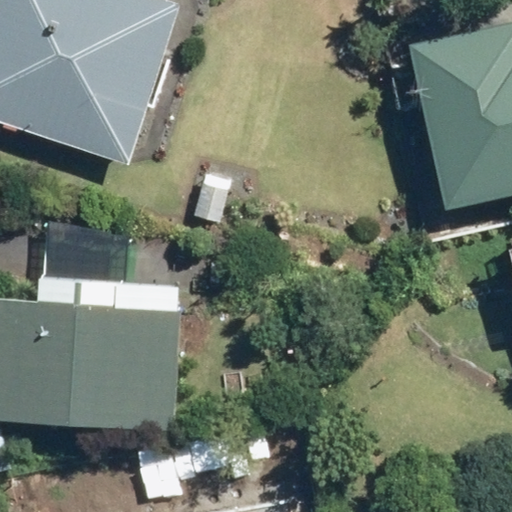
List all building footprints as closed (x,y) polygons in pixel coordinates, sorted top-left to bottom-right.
[(171,13),(128,0),(0,0),(0,130),(122,169),(171,13)] [(511,27),(394,55),(432,221),(511,203),(511,27)] [(511,258),(499,262),(511,313),(511,258)] [(173,318),(0,307),(0,427),(165,437),(173,318)] [(318,511),(313,487),(179,511),(318,511)]
